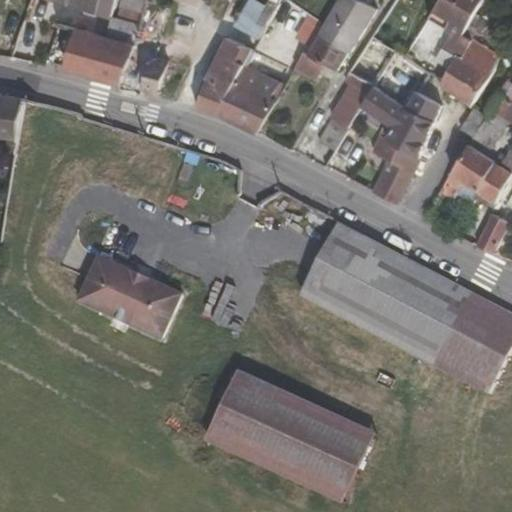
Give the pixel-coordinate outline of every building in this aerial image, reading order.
[(144,11),(146,0),(132,0),(130,8),(144,11)] [(341,0),(310,51),(307,48),(300,60),(317,70),(324,58),(340,67),(351,49),(353,50),(378,9),(362,0),(341,0)] [(83,2),(81,8),(97,12),(98,7),(83,2)] [(140,25),(111,17),(105,37),(134,45),(140,25)] [(79,30),(67,67),(124,82),(134,45),(105,37),(79,30)] [(246,63),(254,49),(230,37),(211,76),(196,106),(219,114),(246,63)] [(473,41),(467,38),(458,55),(464,58),(473,41)] [(464,58),(458,55),(443,85),(473,103),(494,70),(500,54),(473,41),(464,58)] [(152,57),(156,58),(158,51),(134,45),(124,82),(123,87),(143,93),(152,57)] [(143,93),(157,96),(171,62),(156,58),(152,57),(143,93)] [(219,114),(259,134),(287,83),(246,63),(219,114)] [(345,88),(349,90),(332,117),(334,118),(321,142),(337,151),(364,105),(376,86),(352,73),(345,88)] [(511,101),(500,94),(490,109),(511,122),(511,101)] [(0,140),(11,142),(9,150),(18,152),(19,145),(26,102),(0,98),(0,140)] [(408,107),(396,128),(391,138),(395,140),(400,142),(422,155),(436,121),(408,107)] [(400,142),(395,140),(381,134),(373,151),(392,159),(400,142)] [(422,155),(400,142),(392,159),(377,193),(398,204),(422,155)] [(460,188),(467,175),(483,184),(495,158),(470,143),(447,180),(460,188)] [(511,148),(510,148),(501,162),(495,158),(483,184),(478,195),(497,203),(511,174),(511,148)] [(483,184),(467,175),(460,188),(477,197),(478,195),(483,184)] [(478,246),(494,254),(511,222),(495,214),(478,246)] [(303,297),(491,394),(511,355),(511,310),(343,223),(303,297)] [(164,343),(184,297),(99,261),(79,307),(164,343)] [(333,499),(365,433),(239,375),(207,442),(333,499)]
